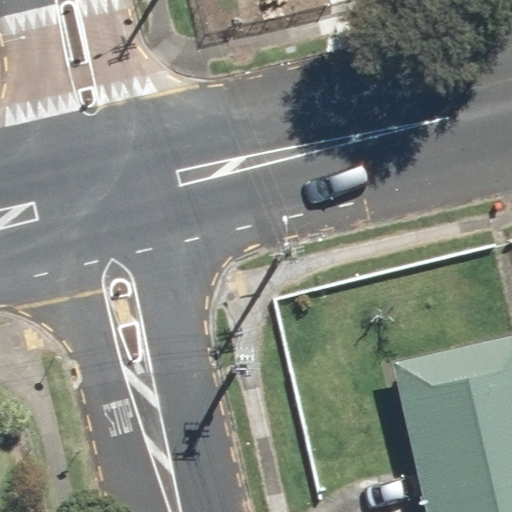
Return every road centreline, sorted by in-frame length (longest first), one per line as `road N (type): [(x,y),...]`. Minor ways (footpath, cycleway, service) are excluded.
road 1 (tertiary): [(511,97),(108,190)]
road 2 (residential): [(178,511),(108,190)]
road 3 (residential): [(108,190),(58,0)]
